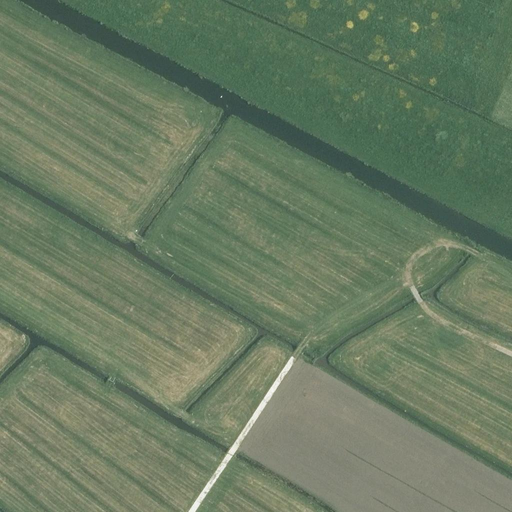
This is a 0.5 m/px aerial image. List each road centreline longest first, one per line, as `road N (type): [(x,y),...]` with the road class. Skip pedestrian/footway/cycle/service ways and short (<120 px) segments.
road 1 (track): [(511,271),(454,244),(432,247),(322,322),(191,511)]
road 2 (track): [(511,353),(421,302),(402,272)]
